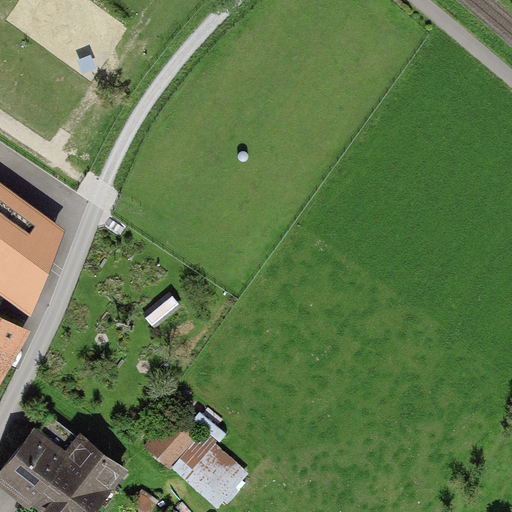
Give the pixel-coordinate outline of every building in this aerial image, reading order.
[(0,185),(0,292),(31,316),(64,231),(0,185)] [(174,291),(148,311),(157,323),(183,302),(174,291)] [(0,384),(30,333),(0,315),(0,384)] [(200,433),(177,413),(149,445),(172,465),(200,433)] [(73,450),(39,424),(3,470),(57,511),(98,511),(134,466),(88,431),(73,450)]
